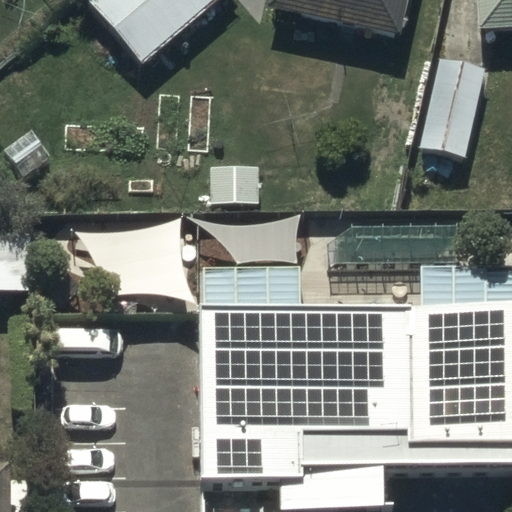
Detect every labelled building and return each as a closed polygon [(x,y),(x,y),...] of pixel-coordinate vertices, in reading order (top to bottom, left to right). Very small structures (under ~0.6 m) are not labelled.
[(100,0),(87,12),(144,77),(232,0),(100,0)] [(270,0),(266,22),(398,50),(408,0),(270,0)] [(511,0),(476,0),(478,44),(511,42),(511,0)] [(482,82),(439,71),(418,158),(461,169),(482,82)] [(511,136),(505,136),(503,178),(511,178),(511,136)] [(511,471),(511,330),(502,331),(502,304),(391,304),(392,443),(320,443),(380,384),(380,296),(317,234),(229,234),(166,296),(166,384),(229,446),(229,480),(317,480),(317,503),(354,503),(354,472),(511,471)] [(25,250),(0,250),(0,305),(25,305),(25,250)] [(0,511),(27,511),(28,479),(0,479),(0,511)]
